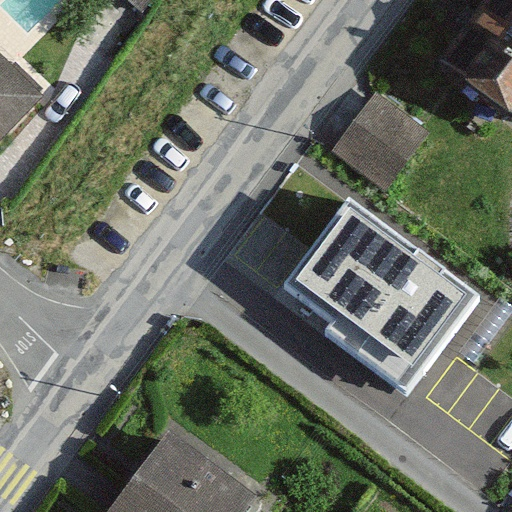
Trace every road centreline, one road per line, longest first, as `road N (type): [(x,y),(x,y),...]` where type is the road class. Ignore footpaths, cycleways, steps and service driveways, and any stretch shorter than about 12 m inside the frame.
road 1 (residential): [(84,376),(357,0)]
road 2 (residential): [(0,493),(84,376)]
